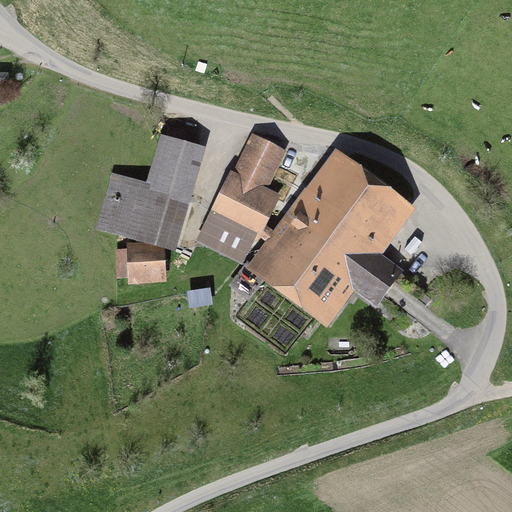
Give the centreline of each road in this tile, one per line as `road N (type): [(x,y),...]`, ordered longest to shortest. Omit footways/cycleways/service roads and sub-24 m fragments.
road 1 (track): [(177,511),(456,406),(483,365),(498,314),(482,251),(437,195),(389,159),(139,95),(38,56),(0,11)]
road 2 (track): [(232,124),(182,249)]
